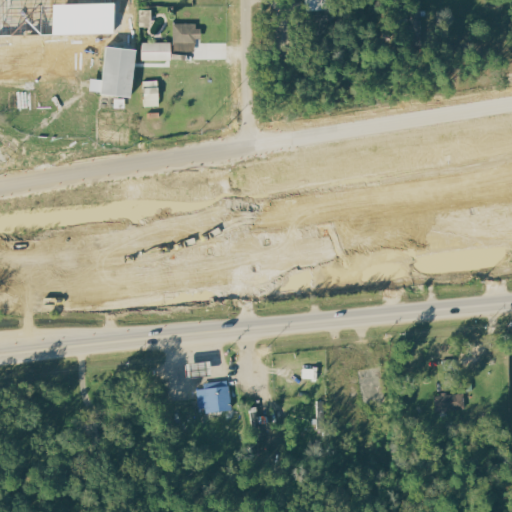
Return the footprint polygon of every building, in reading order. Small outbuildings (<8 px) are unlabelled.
[(196,51),(196,40),(200,40),(200,23),(174,24),(174,52),(196,51)] [(172,60),(172,42),(142,43),(142,61),(172,60)] [(137,50),(105,46),(101,80),(91,78),(89,92),(132,97),(137,50)] [(145,107),(160,106),(159,80),(144,81),(145,107)] [(511,207),(495,208),(494,192),(478,193),(481,237),(511,235),(511,207)] [(310,389),(310,378),(294,377),(294,389),(310,389)] [(197,390),(200,412),(232,409),(229,381),(208,383),(209,388),(197,390)] [(465,409),(463,393),(435,396),(437,413),(465,409)]
